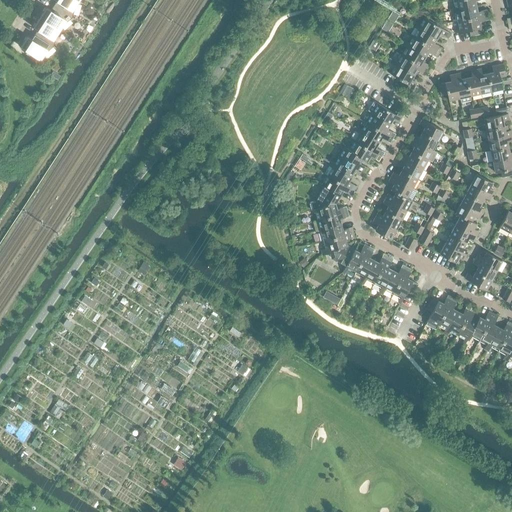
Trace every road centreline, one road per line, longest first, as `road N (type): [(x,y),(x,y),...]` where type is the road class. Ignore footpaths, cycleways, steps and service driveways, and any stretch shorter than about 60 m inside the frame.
road 1 (residential): [(503,44),(447,54),(355,204),(364,232),(511,315)]
road 2 (track): [(142,0),(0,223)]
road 3 (trunk): [(111,511),(0,402)]
